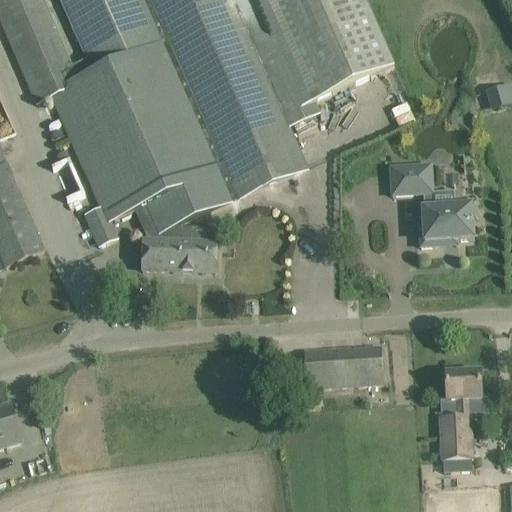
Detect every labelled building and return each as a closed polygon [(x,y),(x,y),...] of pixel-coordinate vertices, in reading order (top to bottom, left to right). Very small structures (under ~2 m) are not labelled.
[(111,231),(148,214),(159,239),(307,174),(288,130),(230,0),(60,0),(87,61),(70,69),(39,0),(0,0),(0,22),(37,108),(54,100),(111,231)] [(230,0),(288,130),(318,116),(314,108),(395,72),(363,0),(230,0)] [(511,108),(511,89),(511,87),(493,92),(499,112),(511,108)] [(0,257),(6,271),(45,254),(0,152),(0,257)] [(431,170),(391,172),(393,200),(421,199),(423,231),(420,231),(421,252),(444,250),(444,245),(474,243),(472,226),(477,226),(476,206),(454,208),(453,197),(433,198),(431,170)] [(101,213),(86,219),(100,251),(115,244),(101,213)] [(215,232),(192,231),(192,246),(144,245),(143,275),(216,277),(217,247),(215,247),(215,232)] [(384,389),(382,351),(304,356),(306,394),(384,389)] [(481,395),(480,375),(446,377),(447,406),(455,406),(456,422),(439,422),(441,465),(473,463),(470,405),(482,404),(481,395)] [(0,453),(22,447),(10,408),(0,411),(0,453)]
